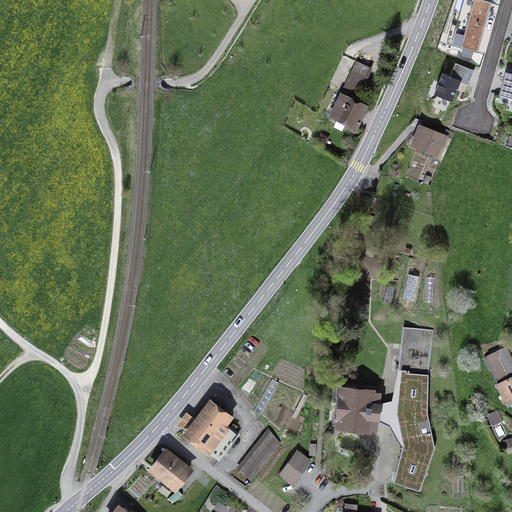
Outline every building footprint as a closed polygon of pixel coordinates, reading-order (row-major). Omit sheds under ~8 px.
[(492,2),(485,0),(463,0),(451,45),(478,52),(492,2)] [(357,62),(331,115),(350,124),(348,128),(356,131),(367,108),(354,102),(370,68),(357,62)] [(443,74),(434,94),(452,102),(458,90),(460,91),(462,88),(464,83),(464,82),(469,69),(456,63),(450,77),(443,74)] [(511,74),(505,72),(499,95),(511,98),(511,74)] [(446,137),(421,127),(418,134),(421,135),(417,146),(436,154),(440,144),(442,145),(446,137)] [(381,243),(378,252),(387,255),(390,246),(381,243)] [(379,278),(383,261),(371,258),(373,250),(366,248),(359,273),(379,278)] [(398,369),(401,370),(428,374),(433,330),(403,326),(398,369)] [(488,356),(500,382),(511,376),(511,359),(506,347),(488,356)] [(401,370),(396,411),(427,413),(428,374),(401,370)] [(511,400),(511,376),(500,382),(497,384),(506,403),(511,400)] [(262,413),(279,380),(273,377),(256,410),(262,413)] [(376,430),(380,393),(373,392),(373,391),(341,388),(337,427),(369,430),(369,429),(376,430)] [(187,433),(220,459),(238,434),(227,425),(232,419),(211,402),(187,433)] [(435,448),(427,413),(396,411),(403,444),(394,481),(420,490),(435,448)] [(496,412),(490,415),(494,423),(500,420),(496,412)] [(240,471),(251,479),(280,443),(270,432),(263,442),(259,439),(251,449),(255,452),(240,471)] [(511,441),(511,438),(503,440),(505,448),(511,445),(511,441)] [(153,468),(177,487),(189,472),(180,465),(183,462),(168,450),(153,468)] [(292,483),(309,460),(298,452),(281,475),(292,483)] [(325,462),(324,469),(334,470),(335,463),(325,462)]
